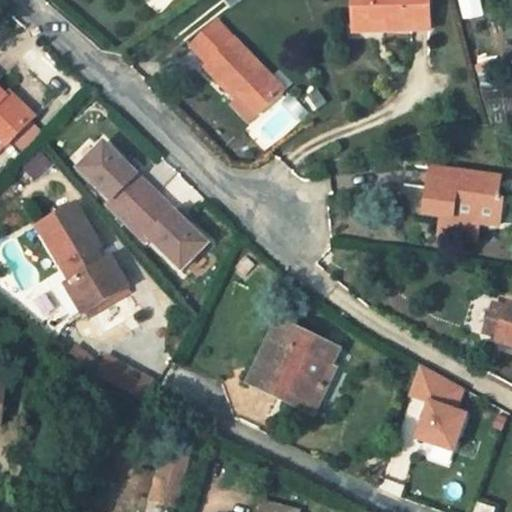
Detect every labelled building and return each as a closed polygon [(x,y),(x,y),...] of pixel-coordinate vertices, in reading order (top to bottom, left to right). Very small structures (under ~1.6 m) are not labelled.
[(427,0),(352,0),(353,25),(382,26),(382,33),(428,32),(427,0)] [(382,26),(353,25),(353,34),(382,33),(382,26)] [(277,129),(210,57),(185,81),(202,99),(198,102),(222,128),(226,124),(233,132),(229,136),(223,141),(242,161),(252,152),(252,153),(277,129)] [(511,82),(491,83),(490,119),(511,117),(511,82)] [(0,89),(0,149),(37,116),(10,87),(5,95),(0,89)] [(226,124),(222,128),(229,136),(233,132),(226,124)] [(100,139),(70,169),(123,221),(153,191),(100,139)] [(40,177),(26,163),(9,180),(23,194),(40,177)] [(426,168),(425,184),(431,185),(430,195),(424,195),(423,212),(438,213),(477,217),(497,219),(499,193),(495,193),(496,173),(426,165),(426,168)] [(123,221),(177,271),(207,243),(153,191),(123,221)] [(477,217),(438,213),(437,233),(476,237),(477,217)] [(80,237),(43,259),(69,302),(75,298),(82,309),(75,313),(70,316),(88,345),(132,319),(114,290),(112,291),(80,237)] [(75,298),(69,302),(75,313),(82,309),(75,298)] [(496,306),(487,331),(503,335),(511,312),(496,306)] [(511,308),(511,312),(503,335),(500,342),(511,345),(511,308)] [(309,334),(286,323),(276,341),(279,342),(275,350),(273,349),(254,387),(281,400),(287,390),(295,395),(293,400),(316,410),(325,393),(329,395),(332,389),(329,387),(337,370),(331,367),(340,349),(317,338),(315,343),(306,339),(309,334)] [(317,338),(309,334),(306,339),(315,343),(317,338)] [(424,364),(413,396),(434,403),(421,439),(458,452),(471,415),(460,411),(468,388),(424,364)] [(295,395),(287,390),(281,400),(290,404),(293,400),(295,395)] [(173,508),(186,460),(162,453),(149,501),(173,508)] [(302,511),(265,501),(260,511),(302,511)] [(495,511),(496,509),(479,503),(475,511),(495,511)]
